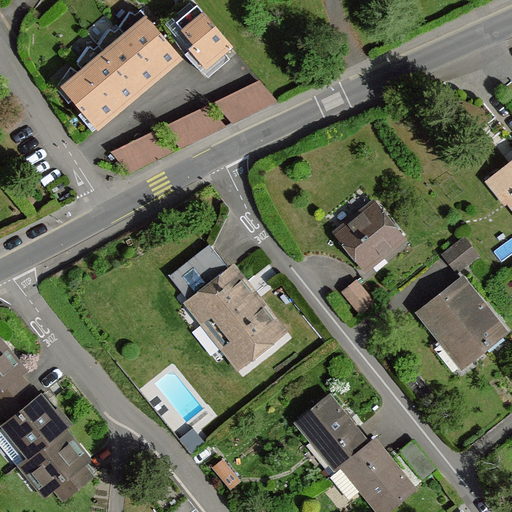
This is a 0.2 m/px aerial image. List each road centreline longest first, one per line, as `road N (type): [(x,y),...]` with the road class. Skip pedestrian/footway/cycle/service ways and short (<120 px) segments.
road 1 (residential): [(492,511),(281,256),(223,153)]
road 2 (residential): [(220,511),(182,462),(122,413),(6,267)]
road 3 (tertiary): [(223,153),(511,21)]
road 4 (residential): [(109,213),(0,42)]
road 5 (tertiary): [(109,213),(223,153)]
